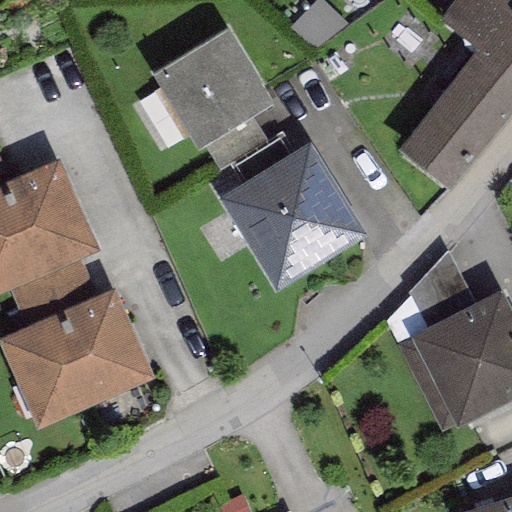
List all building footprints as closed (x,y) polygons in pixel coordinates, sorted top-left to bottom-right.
[(397,158),(450,198),(511,123),(511,0),(509,4),(503,0),(461,0),(442,27),(477,58),(397,158)] [(226,39),(154,84),(199,156),(206,151),(253,123),(271,112),(226,39)] [(266,145),(253,123),(206,151),(219,173),(266,145)] [(277,144),(235,171),(248,192),(290,165),(277,144)] [(366,244),(309,152),(290,165),(248,192),(219,208),(276,300),(366,244)] [(60,166),(0,191),(0,300),(100,257),(60,166)] [(116,296),(0,346),(0,353),(37,437),(153,385),(116,296)] [(511,320),(500,297),(397,350),(441,435),(453,429),(456,436),(511,406),(511,320)]
